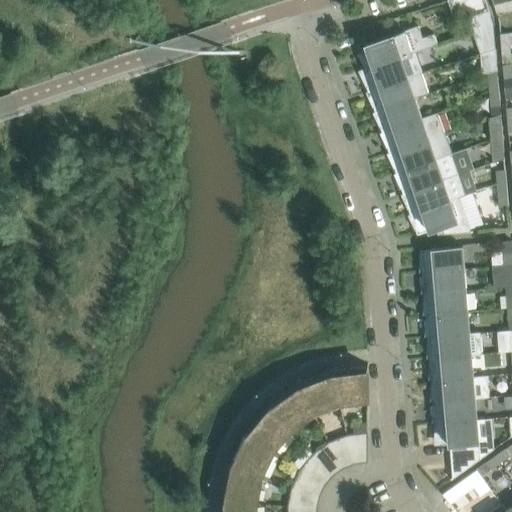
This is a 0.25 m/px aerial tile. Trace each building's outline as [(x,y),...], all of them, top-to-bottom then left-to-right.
[(447,0),(455,22),(466,18),(460,0),(447,0)] [(472,0),(460,0),(466,18),(478,14),(472,0)] [(472,0),(478,14),(489,10),(485,0),(472,0)] [(495,9),(506,5),(504,0),(492,0),(494,5),(495,9)] [(511,2),(506,5),(495,9),(496,12),(511,10),(511,2)] [(361,57),(365,68),(401,56),(402,59),(413,55),(412,52),(437,44),(434,33),(423,37),(418,25),(406,29),(396,34),(367,44),(367,43),(366,43),(370,55),(361,57)] [(500,34),(501,46),(510,45),(509,33),(500,34)] [(482,75),(488,72),(497,70),(495,48),(480,53),(482,75)] [(413,55),(402,59),(401,56),(365,68),(368,74),(363,77),(368,90),(408,77),(402,59),(413,55)] [(511,66),(511,64),(503,64),(504,77),(511,75),(511,66)] [(490,94),(499,93),(497,70),(488,72),(490,94)] [(375,94),(370,97),(374,108),(375,111),(381,110),(380,109),(415,97),(428,93),(421,72),(408,77),(373,89),(374,89),(375,94)] [(499,93),(490,94),(492,116),(501,113),(499,93)] [(422,117),(415,97),(380,109),(381,110),(382,115),(377,117),(382,131),(422,117)] [(384,138),(389,152),(444,133),(437,112),(422,117),(382,131),(382,132),(388,130),(389,135),(384,138)] [(502,124),(490,125),(491,137),(503,136),(502,124)] [(391,158),(396,172),(451,153),(444,133),(389,152),(395,151),(396,156),(391,158)] [(503,136),(491,137),(492,149),(504,148),(503,136)] [(458,174),(451,153),(396,172),(396,173),(402,171),(403,176),(398,179),(403,193),(458,174)] [(496,170),(497,182),(506,182),(505,170),(496,170)] [(405,199),(410,213),(460,196),(463,195),(465,194),(458,174),(403,193),(409,191),(410,197),(405,199)] [(506,182),(497,182),(499,207),(508,206),(506,182)] [(417,217),(412,220),(416,230),(417,234),(430,230),(430,231),(432,231),(431,230),(437,228),(439,233),(438,233),(438,234),(473,231),(473,230),(470,230),(459,196),(415,211),(416,212),(417,217)] [(511,253),(511,240),(502,241),(503,251),(504,265),(511,264),(511,253)] [(422,271),(422,272),(464,268),(462,246),(434,248),(434,247),(433,247),(433,248),(420,249),(421,265),(427,265),(428,271),(422,271)] [(466,290),(464,268),(422,272),(423,286),(429,287),(429,292),(424,293),(466,290)] [(425,314),(425,315),(468,311),(466,290),(424,293),(425,308),(431,308),(431,314),(425,314)] [(500,308),(507,307),(506,296),(499,296),(500,308)] [(470,333),(468,311),(425,315),(427,329),(433,330),(433,335),(427,336),(470,333)] [(429,358),(472,354),(481,354),(480,332),(470,333),(427,336),(429,351),(434,351),(435,357),(429,357),(429,358)] [(473,376),(472,354),(429,358),(430,373),(436,373),(437,378),(437,379),(473,376)] [(330,367),(339,403),(366,399),(367,399),(367,363),(366,363),(366,366),(331,370),(330,367)] [(313,413),(339,403),(330,367),(329,368),(330,371),(297,384),(296,381),(295,381),(313,413)] [(437,378),(431,379),(431,383),(432,394),(438,394),(439,400),(475,397),(489,396),(488,387),(485,387),(484,375),(473,376),(437,379),(437,378)] [(266,402),(265,403),(290,429),(313,413),(295,381),(296,384),(268,405),(266,402)] [(439,400),(433,400),(434,416),(440,416),(440,421),(435,422),(477,419),(475,397),(439,400)] [(272,451),(290,429),(265,403),(267,406),(245,433),(242,431),(272,451)] [(441,444),(450,444),(452,477),(451,478),(451,479),(480,458),(477,419),(435,422),(436,437),(441,437),(441,444)] [(226,464),(226,465),(260,476),(272,451),(242,431),(241,432),(244,434),(229,465),(226,464)] [(353,444),(367,442),(367,432),(352,434),(353,444)] [(328,441),(333,450),(346,446),(342,436),(328,441)] [(323,458),(333,450),(328,441),(317,450),(323,458)] [(495,456),(500,462),(510,455),(505,449),(495,456)] [(495,456),(476,469),(481,476),(500,462),(495,456)] [(300,468),(308,474),(317,464),(309,457),(300,468)] [(255,504),(260,476),(226,465),(225,465),(229,466),(222,501),(219,501),(255,504)] [(303,486),(308,474),(300,468),(293,482),(303,486)] [(457,483),(443,493),(450,503),(464,493),(457,483)] [(287,506),(297,506),(300,493),(290,491),(287,506)] [(255,511),(255,504),(219,501),(219,502),(222,502),(222,511),(255,511)] [(502,504),(507,511),(511,511),(511,506),(507,510),(502,503),(502,504)]
